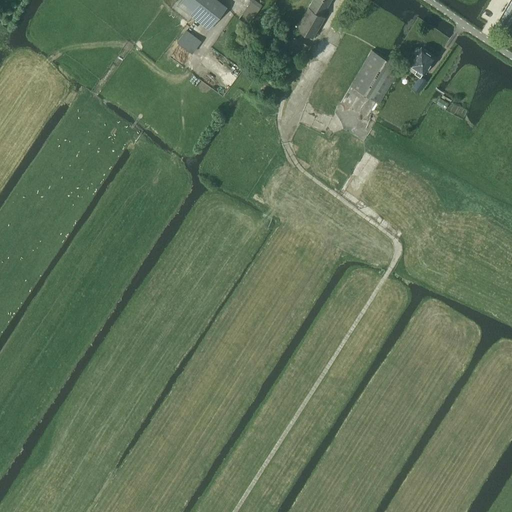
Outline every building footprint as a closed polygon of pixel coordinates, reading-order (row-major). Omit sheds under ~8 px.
[(217,0),(181,0),(178,4),(209,29),(226,7),(217,0)] [(249,0),(254,3),(245,15),(252,20),(261,7),(263,5),(255,0),(249,0)] [(326,16),(323,14),(326,8),(325,7),(327,4),(328,5),(331,0),(312,0),(309,7),(297,28),(314,37),(326,16),(325,16),(326,16)] [(511,19),(511,0),(510,0),(499,19),(509,24),(511,19)] [(292,35),(286,45),(302,54),(306,48),(308,45),(292,35)] [(415,73),(420,76),(434,56),(432,55),(431,57),(429,55),(430,54),(428,52),(428,51),(425,49),(423,49),(422,48),(421,49),(419,47),(416,47),(414,51),(415,53),(417,55),(411,63),(418,68),(415,73)] [(400,67),(372,50),(351,85),(379,102),(400,67)] [(427,81),(420,76),(413,87),(419,92),(427,81)]
